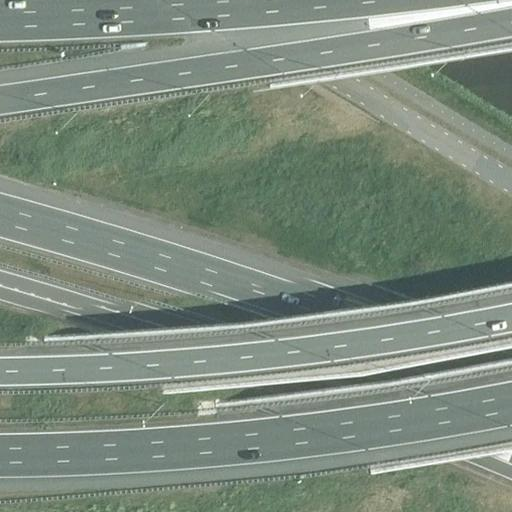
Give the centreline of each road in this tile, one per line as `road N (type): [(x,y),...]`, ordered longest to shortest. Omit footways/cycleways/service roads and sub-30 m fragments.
road 1 (motorway): [(0,283),(511,472)]
road 2 (motorway): [(511,389),(303,310),(0,217)]
road 3 (motorway): [(511,442),(119,310),(0,282)]
road 4 (motorway): [(511,20),(0,96)]
road 5 (motorway): [(0,377),(288,357),(511,321)]
road 6 (motorway): [(0,454),(209,445),(511,401)]
road 7 (secondary): [(511,186),(202,0)]
road 8 (motorway): [(336,0),(0,23)]
